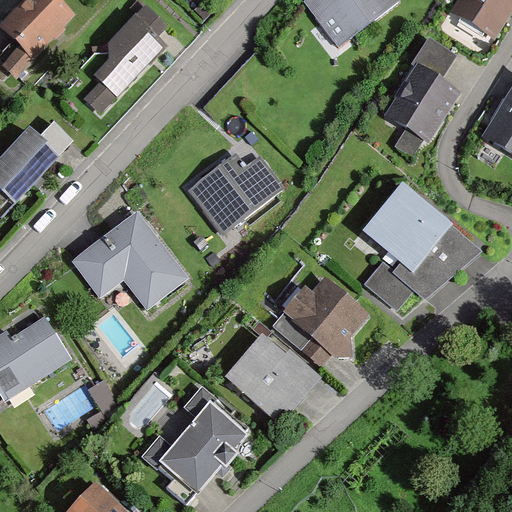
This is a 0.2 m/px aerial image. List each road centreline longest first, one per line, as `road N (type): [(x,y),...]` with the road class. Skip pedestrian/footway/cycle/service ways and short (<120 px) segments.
road 1 (residential): [(263,0),(0,280)]
road 2 (residential): [(511,269),(242,511)]
road 3 (residential): [(511,41),(448,148),(449,175),(462,198),(511,218)]
